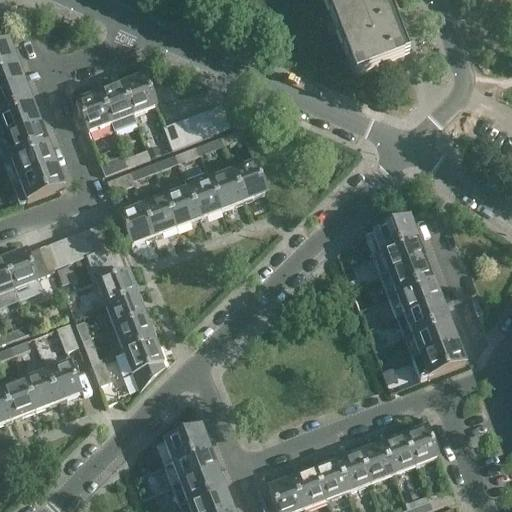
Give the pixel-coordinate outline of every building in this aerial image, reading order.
[(324,0),(354,77),(403,59),(380,0),(324,0)] [(0,49),(0,73),(16,68),(8,46),(0,49)] [(0,73),(0,97),(24,88),(16,68),(0,73)] [(120,87),(132,119),(155,111),(156,110),(143,78),(120,87)] [(98,96),(110,128),(132,119),(120,87),(98,96)] [(0,97),(0,121),(32,109),(24,88),(0,97)] [(74,105),(87,137),(110,128),(98,96),(74,105)] [(0,121),(0,144),(40,130),(32,109),(0,121)] [(221,109),(209,114),(218,137),(230,132),(221,109)] [(209,114),(198,118),(207,141),(218,137),(209,114)] [(198,118),(186,123),(195,146),(207,141),(198,118)] [(186,123),(174,127),(183,150),(195,146),(186,123)] [(174,127),(163,132),(172,155),(183,150),(174,127)] [(0,144),(0,160),(3,167),(47,150),(40,130),(0,144)] [(220,143),(223,151),(245,142),(242,134),(238,135),(220,143)] [(196,152),(200,160),(223,151),(220,143),(196,152)] [(146,153),(150,163),(159,159),(156,149),(146,153)] [(3,167),(11,188),(55,171),(47,150),(3,167)] [(175,160),(178,168),(200,160),(196,152),(175,160)] [(124,164),(127,172),(149,163),(146,155),(124,164)] [(100,169),(104,181),(127,172),(124,164),(123,160),(100,169)] [(152,169),(156,177),(178,168),(175,160),(152,169)] [(231,174),(243,206),(266,197),(254,165),(231,174)] [(130,177),(133,185),(156,177),(152,169),(130,177)] [(11,188),(19,209),(63,192),(55,171),(11,188)] [(208,182),(221,214),(243,206),(231,174),(208,182)] [(106,186),(111,198),(134,189),(133,185),(130,177),(106,186)] [(186,191),(199,223),(221,214),(208,182),(186,191)] [(164,200),(176,231),(199,223),(186,191),(164,200)] [(142,208),(154,240),(176,231),(164,200),(142,208)] [(119,217),(131,249),(154,240),(142,208),(119,217)] [(364,241),(373,262),(417,245),(408,224),(364,241)] [(92,259),(102,286),(126,276),(107,227),(25,258),(36,285),(37,285),(41,294),(59,287),(54,274),(92,259)] [(373,262),(380,283),(425,266),(417,245),(373,262)] [(13,294),(36,285),(25,258),(24,254),(1,263),(13,294)] [(0,299),(13,294),(1,263),(0,263),(0,299)] [(380,283),(388,304),(433,287),(425,266),(380,283)] [(71,268),(56,274),(61,290),(77,284),(71,268)] [(96,288),(105,311),(136,299),(127,276),(126,276),(102,286),(96,288)] [(388,304),(396,324),(441,307),(433,287),(388,304)] [(105,311),(113,334),(145,321),(136,299),(105,311)] [(396,324),(404,345),(449,328),(441,307),(396,324)] [(113,334),(122,356),(154,344),(145,321),(113,334)] [(76,330),(82,346),(90,343),(84,327),(76,330)] [(404,345),(412,366),(457,348),(449,328),(404,345)] [(69,329),(56,334),(65,357),(72,355),(78,352),(69,329)] [(5,339),(8,347),(31,338),(28,330),(5,339)] [(82,346),(91,369),(102,364),(99,365),(90,343),(82,346)] [(154,344),(122,356),(131,379),(138,395),(163,370),(161,367),(163,366),(154,344)] [(9,353),(13,361),(29,355),(26,346),(9,353)] [(457,348),(412,366),(420,385),(428,382),(428,383),(465,370),(464,369),(457,348)] [(0,356),(0,365),(13,361),(9,353),(0,356)] [(91,369),(99,391),(105,389),(111,387),(102,364),(91,369)] [(45,375),(57,407),(80,398),(68,366),(45,375)] [(22,384),(35,416),(57,407),(45,375),(22,384)] [(0,392),(12,424),(35,416),(22,384),(0,392)] [(0,429),(12,424),(0,392),(0,429)] [(404,440),(416,471),(439,462),(427,431),(404,440)] [(155,450),(163,471),(208,454),(200,433),(155,450)] [(382,449),(394,480),(416,471),(404,440),(382,449)] [(359,457),(371,489),(394,480),(382,449),(359,457)] [(163,471),(171,492),(216,475),(208,454),(163,471)] [(337,466),(349,497),(371,489),(359,457),(337,466)] [(315,475),(327,506),(349,497),(337,466),(315,475)] [(171,492),(178,511),(179,511),(223,495),(216,475),(171,492)] [(292,483),(303,511),(311,511),(327,506),(315,475),(292,483)] [(269,492),(276,511),(303,511),(292,483),(269,492)] [(428,502),(431,511),(438,511),(455,506),(447,485),(431,491),(435,500),(428,502)] [(419,500),(417,493),(409,496),(411,503),(419,500)] [(179,511),(229,511),(223,495),(179,511)] [(431,511),(428,502),(427,503),(426,500),(409,506),(411,511),(431,511)]
